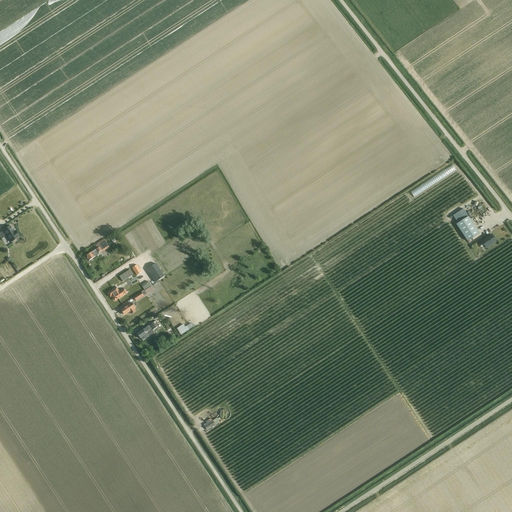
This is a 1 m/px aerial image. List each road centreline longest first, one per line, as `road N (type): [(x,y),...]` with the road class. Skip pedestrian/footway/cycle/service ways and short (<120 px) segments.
road 1 (unclassified): [(241,511),(0,146)]
road 2 (unclassified): [(511,217),(340,0)]
road 3 (unclassified): [(341,511),(511,399)]
